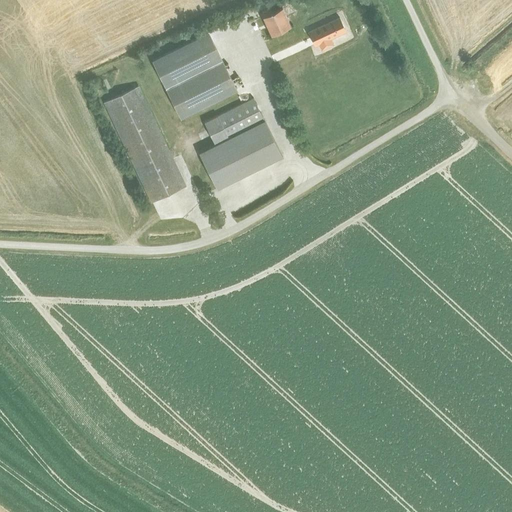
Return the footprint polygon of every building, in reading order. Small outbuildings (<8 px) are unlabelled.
[(282,8),(262,17),(270,35),(290,26),(282,8)] [(339,16),(308,31),(315,45),(318,44),(321,49),(333,43),(330,38),(346,31),(339,16)] [(153,58),(181,116),(235,89),(207,32),(153,58)] [(152,201),(185,186),(138,85),(104,101),(152,201)] [(204,121),(215,143),(199,151),(217,187),(282,155),(264,119),(253,97),(204,121)]
